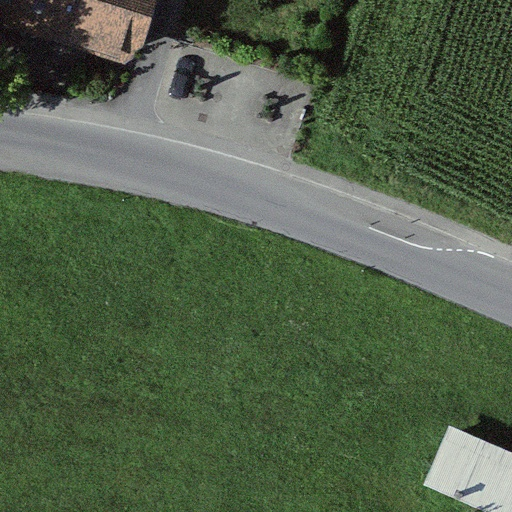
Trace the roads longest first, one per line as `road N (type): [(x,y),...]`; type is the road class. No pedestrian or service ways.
road 1 (tertiary): [(0,137),(195,170),(511,289)]
road 2 (unknown): [(180,0),(151,125)]
